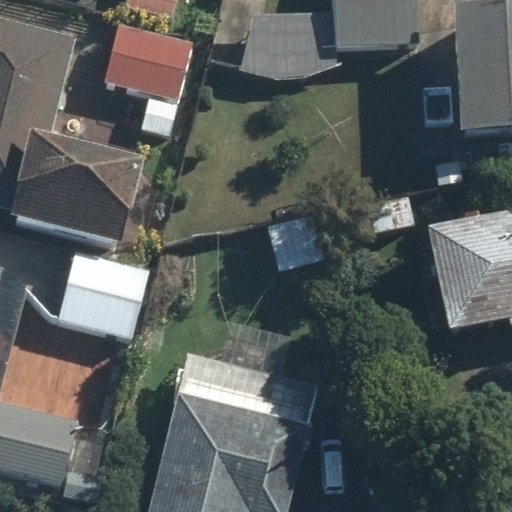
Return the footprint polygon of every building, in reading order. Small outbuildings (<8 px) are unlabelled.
[(192,0),(129,0),(128,10),(188,21),(192,0)] [(428,0),(331,0),(333,18),(247,22),(249,76),(252,78),(254,79),(257,81),(259,82),(262,84),(265,85),(267,86),(270,87),(273,88),(276,89),(279,89),(281,90),(284,91),(287,91),(290,91),(293,91),(296,92),(299,91),(302,91),(305,91),(308,91),(311,90),(314,90),(316,89),(319,88),(322,88),(325,87),(328,86),(330,85),(333,83),(336,82),(338,80),(341,79),(343,77),(345,76),(344,55),(430,52),(428,0)] [(511,13),(459,15),(461,83),(423,84),(424,126),(473,125),(474,143),(511,141),(511,13)] [(93,44),(0,20),(0,214),(142,252),(165,164),(69,139),(93,44)] [(181,139),(201,46),(122,29),(108,96),(149,105),(143,131),(181,139)] [(406,200),(358,215),(370,252),(417,237),(406,200)] [(319,219),(271,234),(286,281),(334,267),(319,219)] [(511,221),(445,234),(465,342),(511,332),(511,221)] [(167,274),(79,254),(61,333),(149,353),(167,274)] [(39,277),(0,268),(0,487),(68,502),(86,425),(9,407),(39,277)] [(492,359),(442,380),(490,490),(511,480),(511,394),(508,396),(492,359)] [(294,511),(322,394),(194,364),(159,511),(294,511)]
